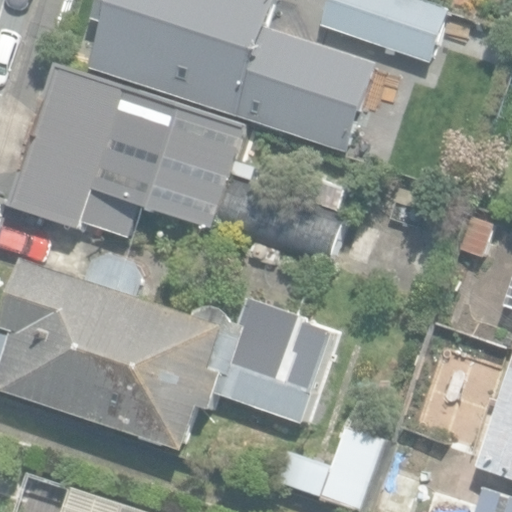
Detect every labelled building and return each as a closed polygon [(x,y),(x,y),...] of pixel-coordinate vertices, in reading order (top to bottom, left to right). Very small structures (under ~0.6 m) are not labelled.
[(355,158),(388,60),(275,21),(282,0),(98,0),(92,21),(111,28),(96,70),(355,158)] [(333,0),(324,28),(434,64),(453,8),(428,0),(333,0)] [(219,229),(333,267),(351,212),(237,174),(253,128),(66,65),(19,207),(18,210),(86,232),(87,230),(89,223),(135,238),(146,205),(219,229)] [(465,249),(488,258),(501,225),(476,216),(464,248),(465,249)] [(168,444),(195,452),(210,408),(241,418),(245,401),(309,425),(343,332),(282,312),(282,306),(252,296),(242,325),(237,325),(235,319),(231,314),(226,310),(221,308),(214,307),(208,308),(203,311),(198,314),(144,296),(150,279),(141,264),(114,255),(96,260),(89,279),(32,260),(7,333),(0,330),(0,385),(145,435),(144,440),(167,448),(168,444)] [(511,385),(484,468),(511,476),(511,385)] [(284,482),(368,511),(371,511),(396,442),(355,427),(341,467),(295,451),(284,482)] [(379,511),(414,511),(425,482),(396,472),(393,471),(379,511)] [(511,511),(511,493),(489,487),(484,504),(437,490),(429,511),(511,511)]
